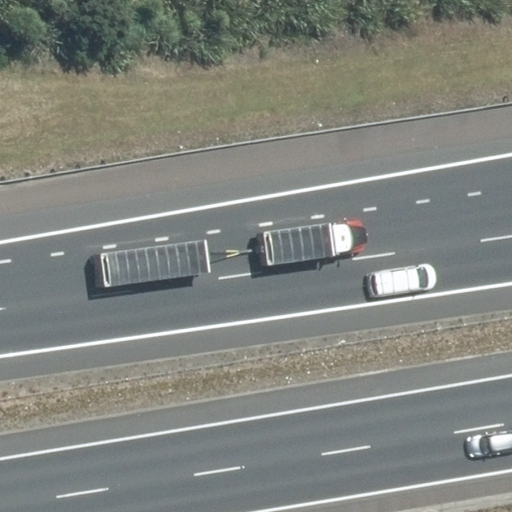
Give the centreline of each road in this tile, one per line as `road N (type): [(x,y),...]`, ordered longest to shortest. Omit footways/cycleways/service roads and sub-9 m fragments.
road 1 (motorway): [(511,419),(0,502)]
road 2 (motorway): [(0,310),(511,237)]
